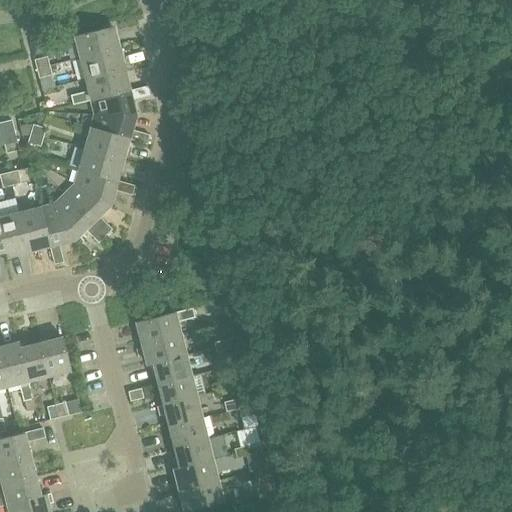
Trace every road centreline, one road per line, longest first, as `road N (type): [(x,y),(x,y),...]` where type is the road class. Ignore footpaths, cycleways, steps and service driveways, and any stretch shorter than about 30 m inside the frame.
road 1 (residential): [(149,0),(176,108),(137,264),(88,284)]
road 2 (residential): [(141,491),(88,284)]
